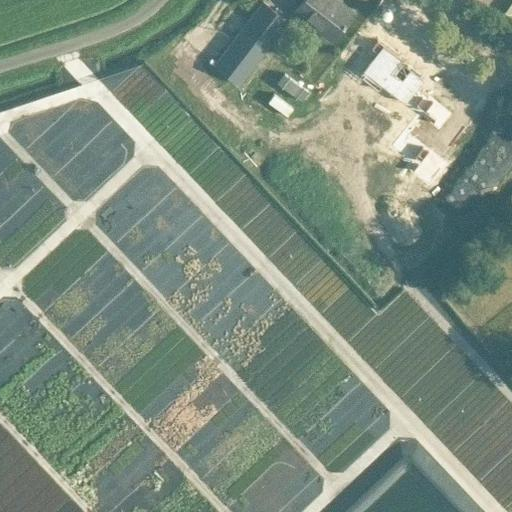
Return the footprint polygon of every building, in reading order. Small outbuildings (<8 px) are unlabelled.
[(303,0),(295,10),(312,21),(333,38),(342,27),(354,12),(353,11),(351,13),(335,0),(303,0)] [(214,64),(240,84),(289,20),(263,1),(247,22),(230,9),(218,26),(234,39),(214,64)] [(373,47),(360,63),(381,79),(384,74),(418,100),(392,133),(413,150),(408,157),(431,175),(448,153),(409,123),(423,105),(440,118),(452,103),(430,86),(428,88),(416,79),(426,67),(403,50),(405,48),(379,28),(368,43),(373,47)] [(191,77),(189,75),(177,89),(195,104),(216,80),(200,67),(191,77)] [(204,98),(212,109),(226,100),(219,89),(204,98)]
